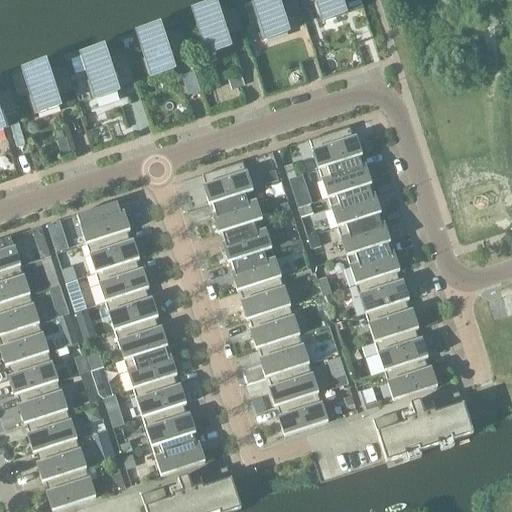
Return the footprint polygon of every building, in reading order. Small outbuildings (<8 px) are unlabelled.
[(303,17),(296,0),(252,0),(260,23),(255,25),(261,43),(287,34),(282,17),(287,15),(289,21),(303,17)] [(354,0),(315,0),(317,4),(312,6),(317,24),(344,16),(339,0),(345,0),(346,3),(354,0)] [(244,32),(237,10),(234,10),(227,9),(223,9),(215,9),(210,10),(204,10),(198,11),(194,13),(202,38),(196,39),(202,58),(229,49),(223,32),(229,30),(231,36),(236,34),(243,32),(244,32)] [(188,54),(181,33),(176,32),(171,32),(166,32),(158,32),(151,32),(147,33),(142,34),(138,35),(146,60),(140,62),(146,80),(173,71),(167,54),(173,52),(175,58),(188,54)] [(243,32),(236,34),(237,40),(246,37),(244,32),(243,32)] [(133,76),(125,55),(120,54),(111,54),(105,54),(101,54),(96,55),(91,55),(86,56),(82,58),(90,82),(85,84),(91,102),(117,94),(112,77),(117,75),(119,81),(133,76)] [(74,91),(67,70),(57,69),(52,69),(45,69),(38,69),(33,70),(28,71),(24,72),(32,97),(26,99),(32,117),(59,109),(53,92),(59,90),(61,95),(74,91)] [(192,69),(184,72),(187,81),(195,78),(192,69)] [(240,77),(228,81),(232,92),(244,88),(240,77)] [(18,113),(11,92),(6,91),(1,91),(0,91),(0,131),(3,131),(0,121),(0,112),(3,112),(5,118),(18,113)] [(318,172),(361,158),(355,139),(352,140),(349,129),(309,142),(318,172)] [(328,201),(371,187),(365,168),(362,169),(359,160),(362,159),(361,158),(318,172),(328,201)] [(209,207),(252,194),(242,164),(202,177),(206,187),(203,188),(209,207)] [(292,166),(284,169),(288,180),(296,178),(292,166)] [(274,172),(265,176),(268,185),(278,182),(274,172)] [(281,185),(272,189),(275,199),(284,196),(281,185)] [(337,230),(380,216),(374,197),(371,198),(368,188),(371,188),(371,187),(328,201),(337,230)] [(218,236),(261,222),(252,194),(209,207),(209,208),(212,207),(215,216),(212,217),(218,236)] [(308,197),(295,201),(298,210),(303,209),(310,206),(311,206),(308,197)] [(86,247),(129,233),(123,214),(120,215),(117,204),(77,217),(86,247)] [(288,204),(281,206),(284,214),(290,212),(288,204)] [(303,209),(298,210),(301,220),(313,216),(310,206),(303,209)] [(291,214),(282,217),(286,228),(295,225),(291,214)] [(347,259),(389,245),(383,226),(380,227),(377,217),(380,217),(380,216),(337,230),(347,259)] [(228,265),(271,251),(261,222),(218,236),(219,237),(222,236),(225,245),(222,246),(228,265)] [(40,229),(31,232),(35,244),(44,241),(40,229)] [(96,276),(139,262),(132,243),(130,244),(127,235),(129,234),(129,233),(86,247),(96,276)] [(316,236),(306,240),(310,252),(320,248),(316,236)] [(0,275),(20,269),(10,239),(0,242),(0,275)] [(44,241),(35,244),(41,262),(50,259),(44,241)] [(301,243),(292,245),(294,251),(298,253),(303,251),(301,243)] [(62,244),(53,247),(56,257),(65,254),(62,244)] [(356,288),(399,274),(393,255),(390,256),(387,246),(390,245),(389,245),(347,259),(356,288)] [(237,294),(280,280),(271,251),(228,265),(228,266),(231,265),(234,274),(231,275),(237,294)] [(66,257),(57,260),(62,275),(71,272),(66,257)] [(50,259),(41,262),(44,271),(53,268),(50,259)] [(105,305),(148,291),(142,272),(139,273),(136,264),(139,263),(139,262),(96,276),(105,305)] [(0,307),(29,298),(20,269),(0,275),(0,307)] [(365,317),(408,303),(402,284),(399,285),(396,275),(399,274),(356,288),(365,317)] [(247,323),(289,309),(280,280),(237,294),(237,295),(240,294),(243,303),(240,304),(247,323)] [(325,280),(318,283),(323,298),(330,296),(325,280)] [(114,334),(157,320),(151,301),(148,302),(145,293),(148,292),(148,291),(105,305),(114,334)] [(0,339),(39,327),(29,298),(0,307),(0,339)] [(374,345),(417,331),(411,312),(408,313),(405,304),(408,303),(365,317),(374,345)] [(65,305),(54,309),(57,320),(69,316),(65,305)] [(256,352),(299,338),(289,309),(247,323),(247,324),(250,323),(253,332),(250,333),(256,352)] [(124,363),(167,349),(160,330),(158,331),(155,322),(158,321),(157,320),(114,334),(124,363)] [(0,353),(5,369),(48,356),(39,327),(0,339),(0,343),(2,349),(0,350),(0,353)] [(92,330),(81,333),(84,343),(95,339),(92,330)] [(74,331),(63,334),(67,348),(78,344),(74,331)] [(384,374),(427,360),(421,341),(418,342),(415,333),(418,332),(417,331),(374,345),(384,374)] [(265,381),(308,367),(299,338),(256,352),(256,353),(259,352),(262,361),(259,361),(265,381)] [(133,392),(176,378),(170,359),(167,360),(164,351),(167,350),(167,349),(124,363),(133,392)] [(97,354),(86,358),(91,373),(102,369),(97,354)] [(15,398),(57,384),(48,356),(5,369),(5,370),(8,369),(11,378),(8,379),(15,398)] [(339,360),(327,363),(333,381),(345,378),(343,374),(339,360)] [(427,360),(384,374),(393,404),(436,390),(430,370),(427,371),(424,362),(427,361),(427,360)] [(275,409),(318,396),(308,367),(265,381),(268,380),(271,389),(268,390),(275,409)] [(104,371),(93,375),(96,384),(107,381),(104,371)] [(91,374),(80,377),(84,389),(95,386),(91,374)] [(142,420),(185,407),(179,387),(176,388),(173,380),(176,379),(176,378),(133,392),(142,420)] [(24,427),(67,413),(57,384),(15,398),(15,399),(18,398),(21,407),(18,408),(24,427)] [(462,406),(458,394),(436,402),(440,413),(435,415),(434,412),(424,415),(419,402),(409,406),(411,412),(407,413),(409,420),(403,422),(404,425),(399,426),(395,415),(373,422),(377,434),(376,434),(386,464),(472,436),(463,406),(462,406)] [(318,396),(275,409),(275,410),(278,409),(281,418),(278,419),(284,439),(327,425),(318,396)] [(114,398),(103,402),(107,414),(118,410),(114,398)] [(351,398),(343,400),(347,412),(354,409),(351,398)] [(376,402),(361,407),(362,410),(363,413),(378,409),(376,402)] [(152,449),(195,435),(188,416),(185,417),(182,408),(185,407),(142,420),(152,449)] [(33,456),(76,442),(67,413),(24,427),(24,428),(27,427),(30,436),(27,437),(33,456)] [(195,435),(152,449),(161,479),(204,465),(198,445),(195,446),(192,437),(195,436),(195,435)] [(43,485),(85,471),(76,442),(33,456),(36,455),(39,465),(36,466),(43,485)] [(129,444),(120,447),(123,456),(132,453),(129,444)] [(115,459),(111,447),(98,451),(103,465),(115,461),(115,459)] [(132,458),(123,461),(127,473),(136,470),(132,458)] [(230,481),(226,469),(204,476),(208,488),(203,489),(202,487),(191,490),(187,477),(177,480),(179,487),(175,488),(177,495),(171,497),(172,500),(167,501),(163,490),(141,497),(145,508),(144,509),(145,511),(236,511),(240,511),(230,481)] [(85,471),(43,485),(46,484),(49,494),(46,495),(51,511),(60,511),(95,501),(85,471)] [(119,475),(111,478),(115,490),(123,487),(119,475)]
